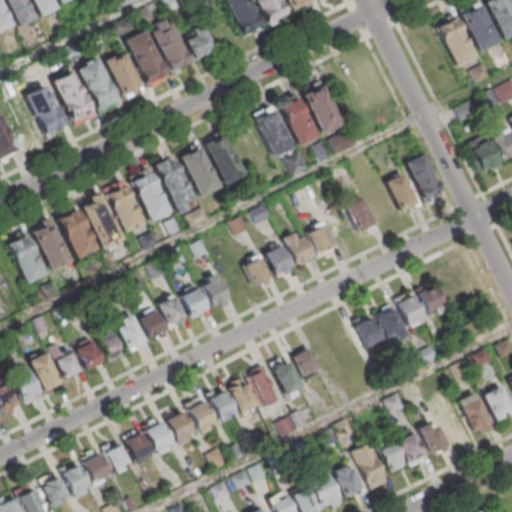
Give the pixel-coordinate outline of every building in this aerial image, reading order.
[(0,0),(15,30),(32,21),(21,0),(0,0)] [(26,0),(36,19),(53,11),(47,0),(26,0)] [(52,0),(57,9),(74,0),(52,0)] [(220,0),(240,38),(259,28),(244,0),(220,0)] [(251,0),(265,27),(284,17),(275,0),(251,0)] [(282,0),(289,13),(309,3),(307,0),(282,0)] [(481,5),(491,0),(503,0),(511,16),(511,36),(500,42),(481,5)] [(476,7),(496,45),(476,55),(457,18),(476,7)] [(0,32),(9,28),(0,10),(0,32)] [(449,66),(470,58),(454,16),(433,24),(449,66)] [(165,71),(185,62),(167,18),(146,27),(165,71)] [(191,58),(212,47),(199,24),(179,35),(191,58)] [(142,87),(163,77),(141,34),(121,44),(142,87)] [(120,99),(138,89),(121,56),(111,61),(109,60),(102,64),(120,99)] [(94,112),(114,102),(94,63),(74,73),(94,112)] [(466,69),(471,83),(485,77),(479,63),(466,69)] [(69,124),(88,114),(68,75),(49,85),(69,124)] [(299,93),(317,134),(338,124),(320,83),(299,93)] [(42,137),(61,127),(41,88),(22,98),(42,137)] [(312,136),(293,96),(275,105),(294,145),(312,136)] [(471,114),(465,101),(450,108),(456,121),(471,114)] [(248,115),(269,156),(289,146),(267,105),(248,115)] [(475,170),(511,155),(511,144),(505,125),(483,134),(484,136),(465,143),(475,170)] [(0,159),(13,152),(0,126),(0,159)] [(222,187),(241,177),(221,137),(201,147),(222,187)] [(197,199),(216,189),(196,150),(177,160),(197,199)] [(281,159),(288,175),(303,169),(296,152),(281,159)] [(169,214),(190,205),(170,156),(149,164),(169,214)] [(418,158),(437,194),(420,203),(401,166),(418,158)] [(147,224),(167,214),(147,175),(127,185),(147,224)] [(398,177),(413,206),(397,214),(381,185),(398,177)] [(121,235),(141,225),(121,186),(101,196),(121,235)] [(357,197),(371,226),(355,234),(341,206),(357,197)] [(74,261),(93,251),(73,212),(54,222),(74,261)] [(174,230),(170,220),(163,223),(167,233),(174,230)] [(302,228),(312,255),(331,248),(321,221),(302,228)] [(48,273),(67,263),(47,224),(28,234),(48,273)] [(279,241),(292,268),(310,259),(300,239),(294,242),(290,235),(279,241)] [(23,286),(43,276),(23,237),(3,247),(23,286)] [(287,269),(277,244),(259,252),(270,276),(287,269)] [(238,262),(249,286),(266,278),(254,254),(238,262)] [(460,291),(449,269),(432,278),(443,300),(460,291)] [(195,281),(209,310),(230,300),(216,271),(195,281)] [(204,308),(192,285),(174,294),(187,318),(204,308)] [(414,296),(431,287),(441,307),(424,315),(414,296)] [(153,302),(165,328),(183,320),(170,294),(153,302)] [(393,306),(410,298),(420,318),(403,326),(393,306)] [(134,318),(144,340),(162,332),(152,309),(134,318)] [(374,319),(390,311),(400,331),(384,339),(374,319)] [(349,322),(362,347),(379,339),(366,314),(349,322)] [(126,356),(143,347),(128,317),(118,322),(120,328),(114,332),(126,356)] [(119,354),(107,329),(91,337),(103,362),(119,354)] [(89,341),(71,348),(80,371),(98,363),(89,341)] [(45,350),(60,380),(76,372),(66,351),(57,355),(53,346),(45,350)] [(289,360),(305,352),(315,372),(299,380),(289,360)] [(39,392),(57,384),(41,353),(25,362),(39,392)] [(22,365),(5,374),(19,403),(36,395),(22,365)] [(269,374),(286,365),(296,385),(279,393),(269,374)] [(0,413),(15,408),(5,383),(0,384),(0,413)] [(228,395),(244,387),(254,407),(237,415),(228,395)] [(492,424),(510,415),(497,389),(479,399),(492,424)] [(205,403),(222,395),(232,415),(215,423),(205,403)] [(398,410),(394,397),(381,401),(385,414),(398,410)] [(457,411),(474,402),(487,427),(470,435),(457,411)] [(184,413),(201,405),(211,424),(194,433),(184,413)] [(443,441),(463,435),(455,411),(436,417),(443,441)] [(163,424),(180,415),(190,435),(173,443),(163,424)] [(413,432),(431,423),(444,448),(426,457),(413,432)] [(143,434),(159,426),(169,446),(153,454),(143,434)] [(421,456),(410,430),(371,447),(382,473),(421,456)] [(122,445),(138,437),(148,456),(132,465),(122,445)] [(114,442),(98,449),(110,474),(126,467),(114,442)] [(88,484),(105,475),(92,449),(75,458),(88,484)] [(351,462),(369,453),(382,478),(364,487),(351,462)] [(84,492),(76,464),(57,469),(65,497),(84,492)] [(34,480),(46,507),(65,498),(52,471),(34,480)] [(331,480),(348,472),(358,492),(341,500),(331,480)] [(306,486),(323,477),(336,502),(319,510),(306,486)] [(37,511),(27,484),(10,490),(12,496),(0,500),(0,511),(37,511)] [(296,511),(289,498),(305,490),(315,509),(309,511),(296,511)] [(507,511),(511,511),(511,497),(503,501),(507,511)] [(269,511),(267,508),(283,500),(289,511),(269,511)]
